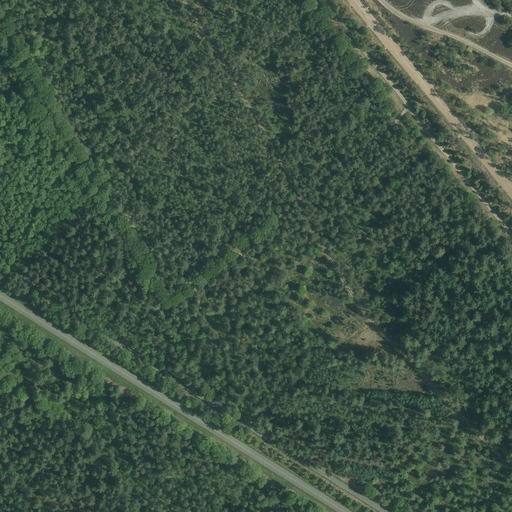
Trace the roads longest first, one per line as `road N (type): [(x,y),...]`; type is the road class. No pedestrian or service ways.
road 1 (track): [(511,469),(359,306),(181,0)]
road 2 (unclassified): [(384,511),(85,323),(0,249)]
road 3 (primary): [(344,511),(0,295)]
road 4 (track): [(163,306),(409,107)]
road 5 (track): [(354,0),(511,189)]
road 6 (track): [(100,198),(0,26)]
road 7 (track): [(511,233),(409,107)]
road 8 (unknown): [(381,0),(404,19),(511,66)]
road 9 (track): [(409,107),(326,0)]
road 10 (track): [(163,306),(100,198)]
